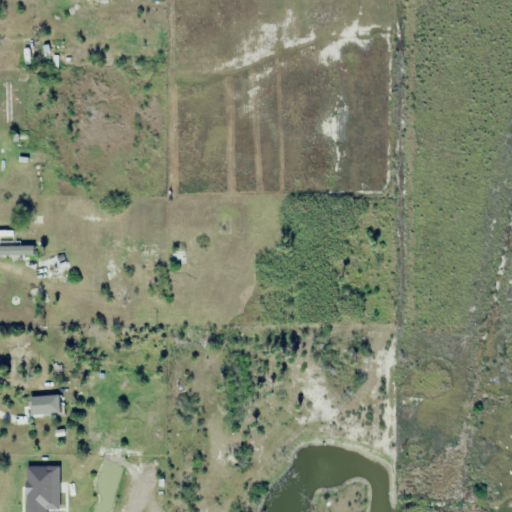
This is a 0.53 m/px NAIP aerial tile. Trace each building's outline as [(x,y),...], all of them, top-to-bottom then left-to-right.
[(13,83),(3,83),(3,122),(13,122),(13,83)] [(229,218),(217,218),(217,234),(229,234),(229,218)] [(0,257),(33,258),(34,243),(13,243),(14,229),(0,229),(0,257)] [(46,260),(53,276),(60,274),(63,281),(75,276),(64,252),(46,260)] [(170,266),(184,266),(184,252),(170,252),(170,266)] [(129,282),(113,282),(113,307),(129,307),(129,282)] [(6,341),(9,363),(24,361),(22,340),(6,341)]
